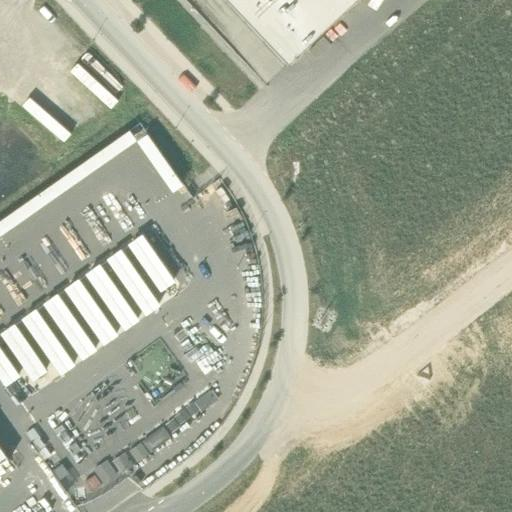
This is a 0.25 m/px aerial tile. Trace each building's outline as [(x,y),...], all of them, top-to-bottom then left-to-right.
[(226,0),(287,63),(350,0),(226,0)] [(132,137),(161,189),(180,179),(151,127),(132,137)] [(80,171),(128,138),(122,129),(74,162),(80,171)] [(147,229),(0,321),(0,339),(24,378),(40,368),(18,333),(24,329),(51,372),(67,362),(54,342),(60,338),(73,358),(89,348),(88,346),(183,286),(147,229)] [(0,381),(11,376),(0,352),(0,381)] [(0,463),(9,457),(0,444),(0,463)] [(54,475),(71,504),(102,485),(94,472),(78,483),(68,467),(54,475)]
